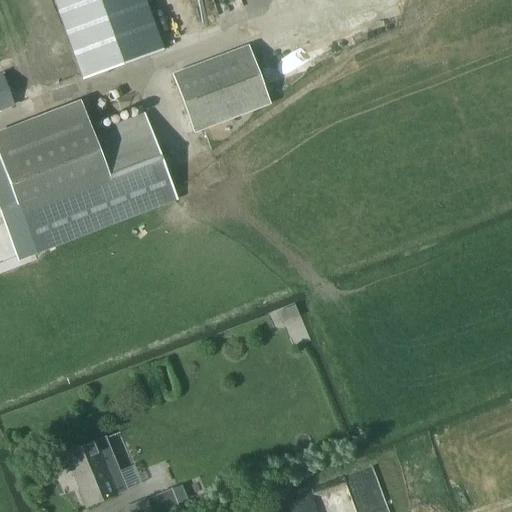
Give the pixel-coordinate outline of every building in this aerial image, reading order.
[(45,0),(0,0),(0,38),(15,80),(68,61),(45,0)] [(53,0),(72,49),(83,80),(163,51),(144,0),(53,0)] [(269,103),(250,50),(173,78),(192,131),(269,103)] [(0,112),(15,107),(3,75),(0,75),(0,112)] [(81,106),(0,136),(0,162),(34,251),(176,196),(144,114),(92,134),(81,106)] [(105,439),(66,455),(87,506),(126,490),(105,439)] [(121,510),(122,511),(150,511),(145,500),(121,510)]
